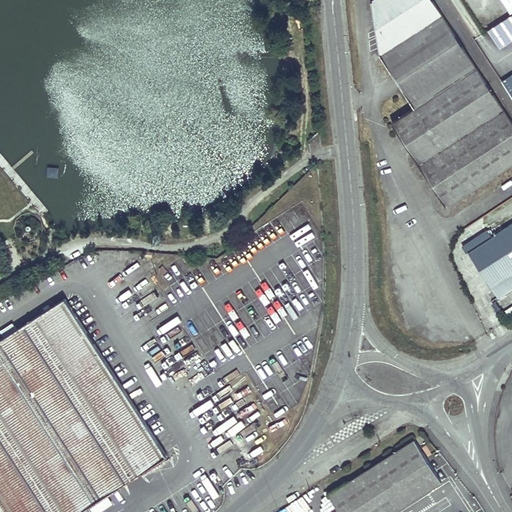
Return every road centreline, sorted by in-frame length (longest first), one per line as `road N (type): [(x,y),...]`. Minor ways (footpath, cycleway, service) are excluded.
road 1 (unclassified): [(342,362),(362,242),(335,0)]
road 2 (unknown): [(511,186),(445,237),(506,347)]
road 3 (unclassified): [(241,511),(271,492),(322,421),(342,362)]
road 4 (residential): [(477,442),(429,404),(378,405),(342,362)]
